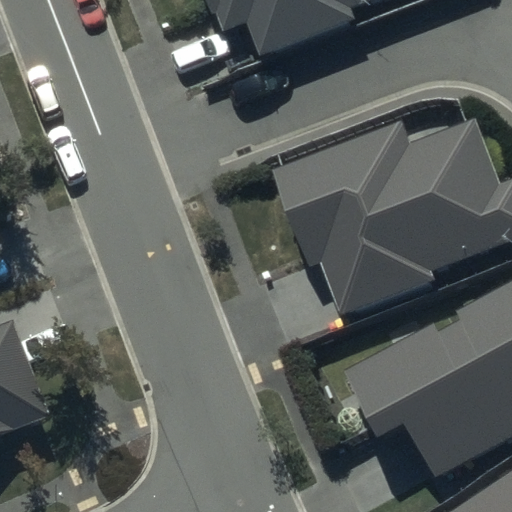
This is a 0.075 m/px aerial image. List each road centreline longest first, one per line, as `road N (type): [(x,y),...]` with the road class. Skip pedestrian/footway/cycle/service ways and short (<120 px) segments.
road 1 (residential): [(113,167),(399,56),(442,47),(511,62)]
road 2 (residential): [(241,497),(113,167)]
road 3 (residential): [(113,167),(49,0)]
